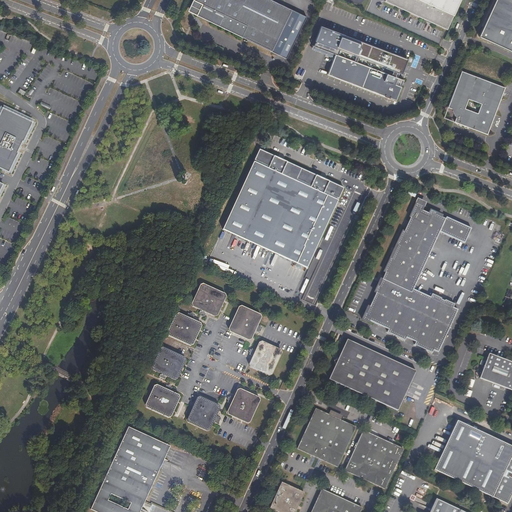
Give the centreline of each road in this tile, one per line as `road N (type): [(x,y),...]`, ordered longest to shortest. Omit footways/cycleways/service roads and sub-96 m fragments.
road 1 (unclassified): [(242,511),(400,171)]
road 2 (unknown): [(335,309),(438,360),(485,251),(483,230),(459,214)]
road 3 (tertiary): [(6,313),(125,67)]
road 4 (tertiary): [(155,60),(384,146)]
road 5 (tertiary): [(388,136),(160,48)]
road 6 (unclassified): [(0,213),(42,121),(0,88)]
road 7 (unclassified): [(476,0),(417,128)]
road 8 (tertiary): [(0,0),(112,45)]
